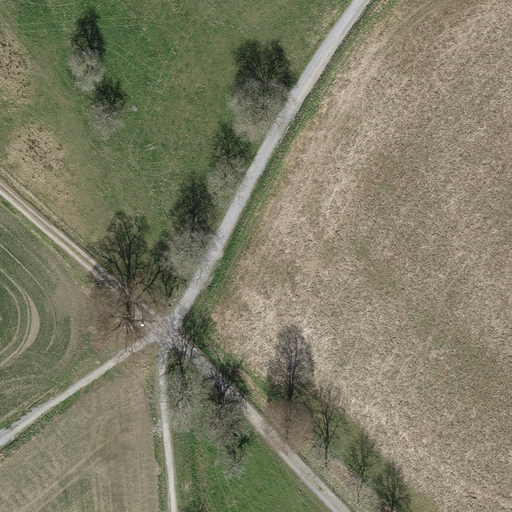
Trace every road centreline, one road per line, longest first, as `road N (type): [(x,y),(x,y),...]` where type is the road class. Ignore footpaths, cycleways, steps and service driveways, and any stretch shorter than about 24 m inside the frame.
road 1 (track): [(361,0),(310,74),(193,294),(163,326),(0,445)]
road 2 (track): [(342,511),(219,379),(0,185)]
road 3 (track): [(163,326),(171,511)]
